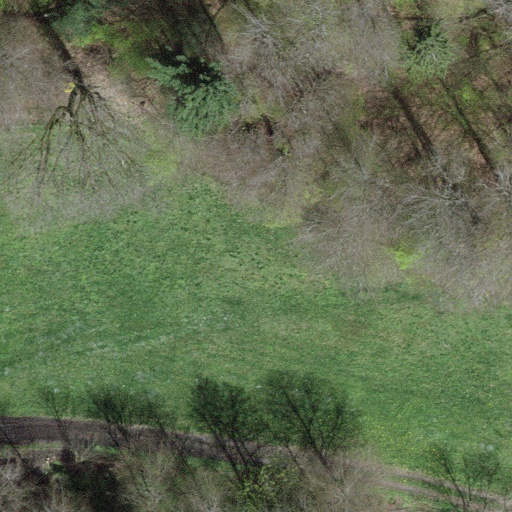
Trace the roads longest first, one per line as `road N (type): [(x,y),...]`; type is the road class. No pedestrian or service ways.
road 1 (track): [(0,79),(73,90),(511,227)]
road 2 (track): [(511,507),(227,438),(126,426),(0,430)]
